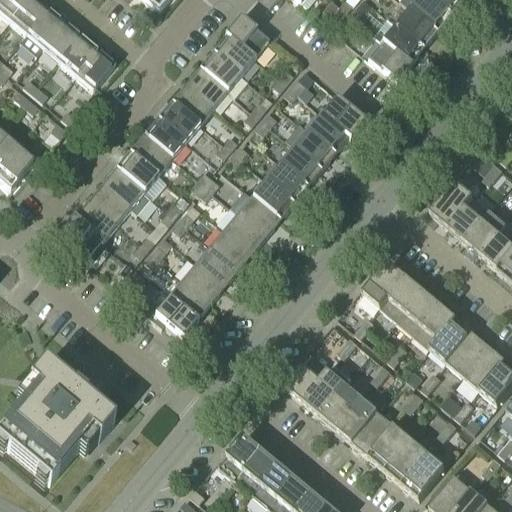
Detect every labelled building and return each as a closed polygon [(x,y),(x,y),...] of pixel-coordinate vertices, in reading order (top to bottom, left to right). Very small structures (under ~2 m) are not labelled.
[(0,20),(8,27),(30,0),(1,0),(0,2),(0,20)] [(25,41),(47,14),(30,0),(8,27),(25,41)] [(157,18),(172,0),(142,0),(140,3),(157,18)] [(286,0),(305,15),(317,0),(286,0)] [(450,22),(423,0),(403,0),(398,7),(407,15),(435,39),(450,22)] [(463,5),(456,0),(423,0),(450,22),(463,5)] [(344,20),(351,12),(343,5),(336,14),(344,20)] [(41,54),(64,27),(47,14),(25,41),(41,54)] [(337,28),(344,20),(336,14),(329,22),(337,28)] [(356,30),(363,21),(355,15),(348,23),(356,30)] [(422,55),(435,39),(407,15),(393,31),(386,25),(422,55)] [(267,47),(240,25),(238,23),(224,41),(253,65),(253,64),(267,47)] [(349,38),(356,30),(348,23),(341,31),(349,38)] [(422,55),(386,25),(372,42),(379,48),(408,72),(409,71),(422,55)] [(58,69),(81,42),(64,27),(41,54),(58,69)] [(253,65),(224,41),(223,42),(224,43),(211,58),(246,87),(240,82),(255,65),(253,64),(253,65)] [(74,82),(97,55),(81,42),(58,69),(74,82)] [(408,72),(379,48),(378,49),(380,50),(366,66),(393,88),(395,90),(401,83),(410,72),(409,71),(408,72)] [(91,97),(114,70),(97,55),(74,82),(91,97)] [(246,87),(211,58),(197,75),(226,99),(232,104),(246,87)] [(11,76),(1,68),(0,70),(0,78),(6,83),(11,76)] [(226,99),(197,75),(183,92),(212,116),(226,99)] [(285,90),(292,82),(284,76),(277,84),(285,90)] [(278,98),(285,90),(277,84),(270,92),(278,98)] [(297,100),(304,92),(296,85),(289,93),(297,100)] [(37,94),(27,86),(21,92),(31,100),(37,94)] [(212,116),(183,92),(170,108),(199,132),(212,116)] [(290,108),(297,100),(289,93),(282,102),(290,108)] [(46,102),(37,94),(31,100),(40,108),(46,102)] [(27,105),(17,97),(12,104),(22,112),(27,105)] [(334,104),(321,120),(320,121),(349,145),(363,128),(334,104)] [(37,113),(27,105),(22,112),(31,120),(37,113)] [(199,132),(170,108),(156,125),(185,149),(199,132)] [(264,116),(256,110),(249,118),(257,124),(264,116)] [(74,125),(65,117),(59,124),(69,132),(74,125)] [(250,133),(257,124),(249,118),(242,126),(250,133)] [(268,134),(275,126),(267,119),(260,127),(268,134)] [(349,145),(320,121),(321,120),(320,119),(305,137),(334,161),(347,145),(348,146),(349,145)] [(185,149),(156,125),(142,141),(171,165),(185,149)] [(261,142),(268,134),(260,127),(253,136),(261,142)] [(65,137),(55,128),(50,135),(59,143),(65,137)] [(334,161),(305,137),(297,130),(283,147),(291,153),(320,177),(334,161)] [(0,170),(14,154),(0,141),(0,170)] [(171,165),(142,141),(128,158),(157,182),(171,165)] [(229,158),(236,149),(228,143),(221,151),(229,158)] [(222,166),(229,158),(221,151),(214,159),(222,166)] [(241,167),(247,159),(239,153),(233,161),(241,167)] [(320,177),(291,153),(277,169),(306,193),(320,177)] [(0,187),(9,195),(32,168),(14,154),(0,170),(0,187)] [(157,182),(128,158),(114,175),(143,199),(157,182)] [(505,171),(511,163),(505,158),(499,166),(505,171)] [(234,176),(239,169),(241,167),(233,161),(226,169),(234,176)] [(306,193),(277,169),(263,186),(292,210),(306,193)] [(501,176),(495,170),(488,178),(495,184),(501,176)] [(143,199),(114,175),(100,191),(135,220),(149,204),(143,199)] [(203,192),(210,184),(202,178),(195,186),(203,192)] [(488,192),(495,184),(488,178),(482,186),(488,192)] [(211,199),(218,191),(210,184),(203,192),(211,199)] [(196,201),(203,192),(195,186),(188,194),(196,201)] [(292,210),(263,186),(249,203),(278,227),(292,210)] [(448,235),(473,204),(455,189),(429,220),(448,235)] [(135,220),(100,191),(86,208),(115,232),(129,216),(135,221),(135,220)] [(204,207),(211,199),(203,192),(196,201),(204,207)] [(278,227),(249,203),(235,220),(264,244),(278,227)] [(463,248),(489,218),(473,204),(448,235),(463,248)] [(115,232),(86,208),(73,223),(76,225),(75,226),(101,248),(115,232)] [(173,224),(180,216),(172,210),(166,218),(173,224)] [(166,233),(173,224),(166,218),(159,226),(166,233)] [(480,262),(506,232),(489,218),(463,248),(480,262)] [(185,234),(192,226),(184,219),(177,227),(185,234)] [(264,244),(235,220),(222,236),(250,260),(264,244)] [(76,225),(73,223),(72,222),(57,241),(59,242),(85,265),(99,248),(100,249),(101,248),(75,226),(76,225)] [(178,242),(185,234),(177,227),(170,235),(178,242)] [(496,276),(511,257),(511,236),(506,232),(480,262),(496,276)] [(250,260),(222,236),(208,253),(236,277),(250,260)] [(146,257),(153,249),(145,243),(138,251),(146,257)] [(139,266),(146,257),(138,251),(131,259),(139,266)] [(157,267),(164,259),(156,252),(149,260),(157,267)] [(223,293),(236,277),(208,253),(194,269),(223,293)] [(511,257),(496,276),(511,289),(511,257)] [(150,275),(157,267),(149,260),(143,269),(150,275)] [(124,284),(131,275),(124,268),(116,277),(124,284)] [(223,293),(194,269),(180,286),(209,310),(223,293)] [(380,314),(405,284),(388,269),(362,300),(380,314)] [(135,293),(143,284),(135,278),(127,287),(135,293)] [(397,329),(422,298),(405,284),(380,314),(397,329)] [(196,326),(209,310),(180,286),(166,302),(165,304),(166,305),(167,304),(193,325),(193,324),(196,326)] [(193,325),(167,304),(166,305),(165,304),(166,302),(158,296),(140,318),(160,334),(164,330),(182,345),(197,327),(196,326),(193,324),(193,325)] [(413,342),(439,311),(422,298),(397,329),(413,342)] [(430,356),(455,325),(439,311),(413,342),(430,356)] [(367,337),(373,329),(367,324),(360,332),(367,337)] [(446,370),(472,339),(455,325),(430,356),(446,370)] [(360,345),(367,337),(360,332),(354,339),(360,345)] [(463,384),(489,353),(472,339),(446,370),(463,384)] [(350,357),(356,350),(350,344),(343,352),(350,357)] [(400,365),(406,357),(400,351),(393,359),(400,365)] [(343,365),(350,357),(343,352),(337,360),(343,365)] [(479,398),(505,367),(489,353),(463,384),(479,398)] [(393,373),(400,365),(393,359),(387,367),(393,373)] [(302,408),(327,377),(310,363),(284,394),(302,408)] [(497,412),(511,394),(511,372),(505,367),(479,398),(497,412)] [(112,428),(84,405),(88,401),(74,389),(71,393),(42,370),(27,388),(34,394),(0,435),(0,449),(48,490),(90,440),(97,447),(112,428)] [(318,422),(344,391),(350,383),(334,370),(327,377),(302,408),(318,422)] [(383,385),(389,377),(383,372),(376,379),(383,385)] [(376,393),(383,385),(376,379),(370,387),(376,393)] [(433,392),(440,385),(433,379),(426,387),(433,392)] [(426,400),(433,392),(426,387),(420,395),(426,400)] [(335,436),(360,405),(344,391),(318,422),(335,436)] [(416,413),(423,405),(416,399),(410,407),(416,413)] [(351,449),(377,419),(360,405),(335,436),(351,449)] [(410,421),(416,413),(410,407),(403,415),(410,421)] [(466,420),(473,412),(466,407),(460,415),(466,420)] [(460,428),(466,420),(460,415),(453,422),(460,428)] [(368,463),(393,433),(377,419),(351,449),(368,463)] [(449,440),(456,433),(449,427),(443,435),(449,440)] [(385,477),(410,447),(393,433),(368,463),(385,477)] [(443,448),(449,440),(443,435),(436,443),(443,448)] [(235,488),(261,457),(244,442),(218,474),(235,488)] [(401,491),(427,460),(410,447),(385,477),(401,491)] [(504,465),(510,457),(504,452),(497,459),(504,465)] [(251,502),(278,470),(261,457),(235,488),(251,502)] [(419,506),(444,475),(427,460),(401,491),(419,506)] [(494,477),(500,470),(493,464),(487,472),(494,477)] [(263,511),(271,511),(295,484),(278,470),(251,502),(263,511)] [(487,485),(494,477),(487,472),(480,480),(487,485)] [(459,511),(471,498),(454,483),(429,511),(459,511)] [(299,511),(311,498),(295,484),(271,511),(299,511)] [(204,503),(194,495),(189,502),(199,510),(204,503)] [(327,511),(311,498),(299,511),(327,511)] [(487,511),(488,511),(471,498),(459,511),(487,511)]
